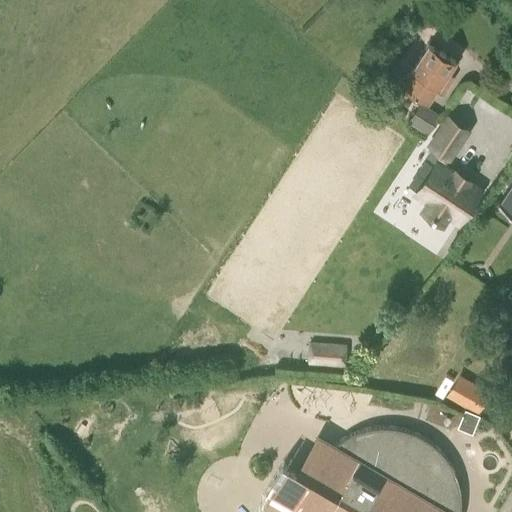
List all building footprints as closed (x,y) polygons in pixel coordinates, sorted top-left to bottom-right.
[(443,92),(451,78),(445,74),(454,60),(428,43),(401,84),(428,101),(437,88),(443,92)] [(428,138),(442,115),(421,102),(409,122),(410,123),(408,126),(428,138)] [(450,157),(459,143),(439,129),(448,116),(447,116),(429,143),(433,146),(428,155),(437,161),(415,193),(427,201),(422,209),(442,223),(447,215),(457,221),(480,188),(468,180),(469,179),(455,170),(454,171),(443,164),(448,156),(450,157)] [(511,178),(498,200),(511,209),(511,178)] [(345,367),(347,343),(310,340),(308,364),(345,367)] [(375,362),(373,376),(393,379),(395,366),(375,362)] [(462,371),(452,394),(485,409),(495,386),(462,371)] [(472,434),(480,415),(465,409),(457,427),(472,434)] [(435,447),(426,439),(415,433),(403,429),(391,427),(378,427),(366,429),(354,432),(343,438),(333,445),(318,437),(297,472),(288,467),(266,504),(280,511),(459,511),(460,504),(459,491),(456,479),(451,467),(444,456),(435,447)]
